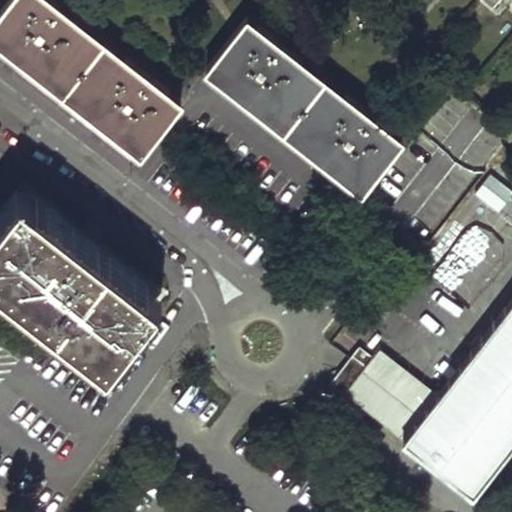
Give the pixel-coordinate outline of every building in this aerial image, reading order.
[(9,0),(0,12),(0,49),(137,158),(178,105),(45,0),(9,0)] [(205,75),(362,198),(402,144),(245,23),(205,75)] [(19,208),(0,232),(0,300),(107,383),(158,318),(19,208)] [(380,353),(365,372),(344,400),(434,467),(500,380),(511,389),(511,307),(442,398),(380,353)] [(344,400),(365,372),(353,363),(332,391),(344,400)] [(511,389),(500,380),(434,467),(474,498),(511,450),(511,389)]
